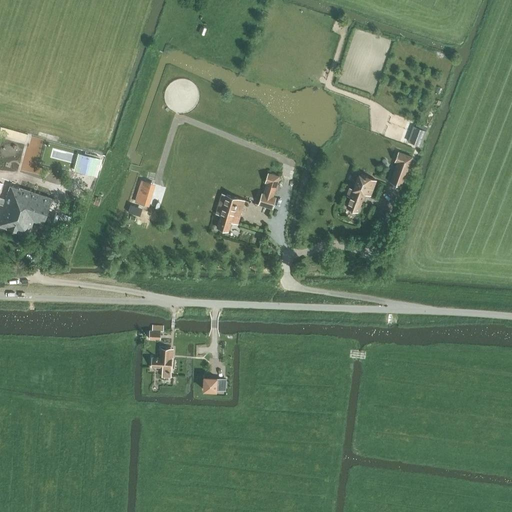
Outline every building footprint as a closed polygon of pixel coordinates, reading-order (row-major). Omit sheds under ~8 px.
[(205,19),(202,25),(208,28),(211,21),(205,19)] [(32,164),(45,168),(51,147),(37,144),(28,141),(23,161),(32,164)] [(54,143),(53,150),(73,153),(74,145),(54,143)] [(399,162),(392,182),(403,186),(414,157),(400,152),(396,161),(399,162)] [(270,182),(267,193),(265,192),(261,203),(275,208),(279,196),(276,195),(282,176),(271,172),(268,182),(270,182)] [(369,176),(366,174),(365,175),(362,173),(349,207),(360,211),(367,193),(372,195),(378,180),(369,176)] [(0,215),(0,226),(28,235),(33,221),(43,224),(52,199),(19,188),(19,189),(10,186),(0,215)] [(220,226),(231,230),(234,221),(241,223),(248,200),(230,194),(220,226)] [(149,330),(149,339),(160,339),(160,331),(152,330),(149,330)] [(152,357),(151,367),(162,368),(162,377),(171,377),(172,358),(170,358),(170,348),(160,348),(160,358),(152,357)] [(204,377),(204,390),(216,390),(216,378),(216,377),(204,377)]
